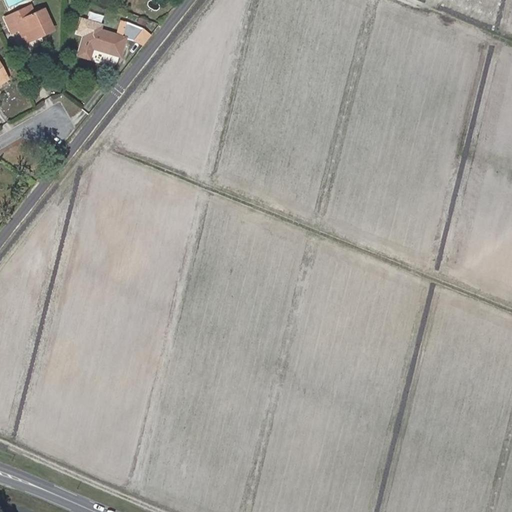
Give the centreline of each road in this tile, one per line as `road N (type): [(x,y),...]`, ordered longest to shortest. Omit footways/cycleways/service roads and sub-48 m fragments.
road 1 (track): [(206,0),(0,266)]
road 2 (track): [(0,441),(162,511)]
